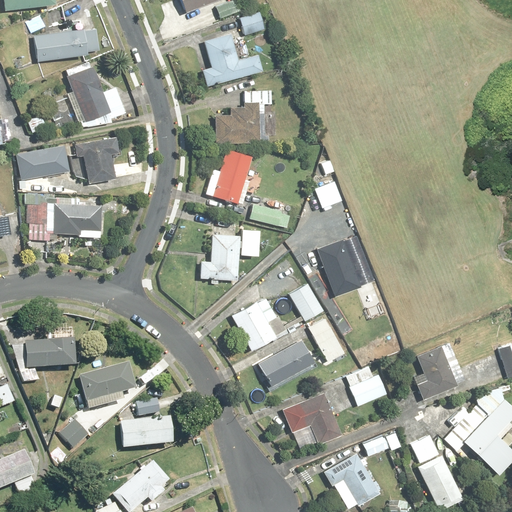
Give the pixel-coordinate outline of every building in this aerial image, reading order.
[(1,0),(3,9),(56,3),(55,0),(1,0)] [(179,0),(183,11),(209,0),(179,0)] [(234,0),(228,0),(212,7),(217,18),(238,9),(234,0)] [(260,9),(237,16),(242,34),(266,27),(260,9)] [(39,15),(24,22),(29,33),(44,26),(39,15)] [(87,22),(33,33),(38,60),(92,50),(87,22)] [(200,65),(205,84),(264,68),(259,50),(239,55),(231,29),(202,37),(210,63),(200,65)] [(92,62),(65,72),(71,89),(66,91),(80,129),(127,111),(116,81),(102,87),(92,62)] [(213,106),(213,140),(276,139),(276,87),(242,87),(242,106),(213,106)] [(0,140),(12,138),(8,112),(0,113),(0,140)] [(43,128),(38,114),(24,119),(29,133),(43,128)] [(76,155),(84,154),(85,177),(114,175),(113,148),(118,146),(115,132),(73,141),(76,155)] [(15,150),(20,177),(66,168),(61,141),(15,150)] [(211,164),(204,192),(244,202),(253,168),(244,166),(248,151),(225,145),(220,166),(211,164)] [(333,178),(313,186),(321,207),(342,198),(333,178)] [(105,200),(26,197),(25,238),(57,239),(57,232),(104,234),(105,200)] [(252,202),(248,217),(286,226),(290,212),(252,202)] [(238,278),(240,227),(210,226),(209,256),(200,256),(199,277),(238,278)] [(342,236),(316,246),(334,294),(360,284),(342,236)] [(325,288),(316,273),(308,278),(317,293),(325,288)] [(307,280),(288,290),(304,318),(323,308),(307,280)] [(265,292),(231,312),(252,346),(285,327),(265,292)] [(331,313),(308,326),(327,361),(345,351),(335,332),(339,329),(331,313)] [(75,336),(19,339),(21,367),(76,365),(75,336)] [(302,338),(258,360),(271,385),(315,363),(302,338)] [(458,383),(440,340),(415,351),(425,375),(414,380),(422,397),(458,383)] [(511,340),(497,346),(507,377),(511,375),(511,340)] [(129,359),(79,373),(90,409),(126,399),(123,390),(137,386),(129,359)] [(348,382),(357,405),(387,393),(378,370),(348,382)] [(511,408),(487,386),(441,436),(457,451),(466,441),(498,470),(511,455),(511,442),(497,430),(511,413),(511,408)] [(324,390),(281,407),(290,432),(310,424),(317,442),(342,433),(324,390)] [(61,399),(50,395),(45,407),(56,411),(61,399)] [(134,400),(136,412),(157,408),(155,397),(134,400)] [(171,415),(120,421),(123,447),(174,442),(171,415)] [(74,416),(57,432),(73,449),(90,433),(74,416)] [(420,461),(415,464),(440,509),(465,495),(430,431),(410,442),(420,461)] [(379,434),(358,443),(364,457),(385,448),(379,434)] [(23,446),(0,454),(0,487),(13,483),(19,497),(40,488),(23,446)] [(354,451),(323,469),(332,483),(342,477),(358,504),(379,492),(354,451)] [(151,458),(110,492),(125,511),(128,511),(168,480),(151,458)]
